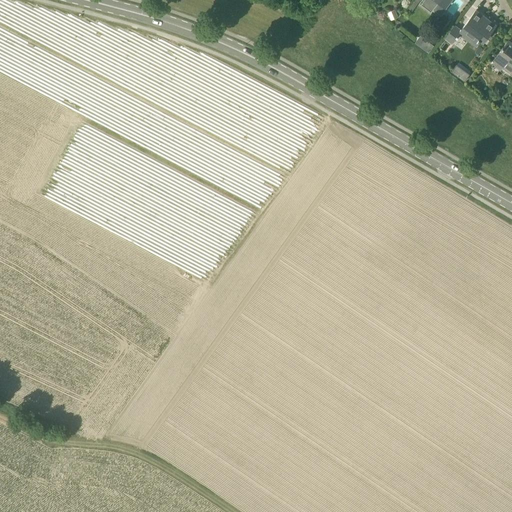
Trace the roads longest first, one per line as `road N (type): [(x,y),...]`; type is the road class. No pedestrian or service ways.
road 1 (primary): [(511,205),(264,65),(152,20),(72,0)]
road 2 (track): [(231,511),(158,462),(28,437),(0,422)]
